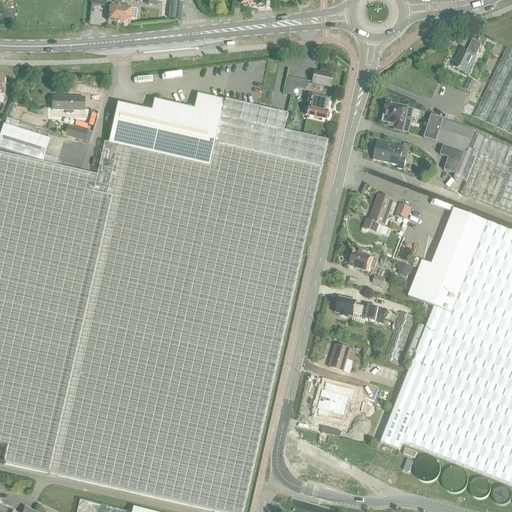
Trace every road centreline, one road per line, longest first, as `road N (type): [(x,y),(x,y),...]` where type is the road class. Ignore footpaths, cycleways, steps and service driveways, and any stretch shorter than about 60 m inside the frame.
road 1 (tertiary): [(282,476),(277,453),(362,83)]
road 2 (secondary): [(280,25),(0,48)]
road 3 (tertiary): [(449,511),(408,500),(357,503),(282,476)]
